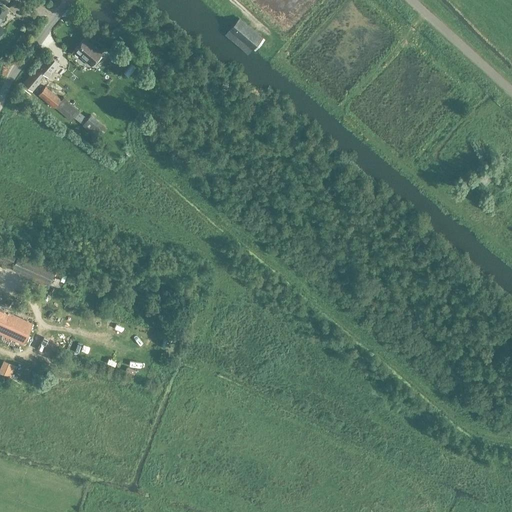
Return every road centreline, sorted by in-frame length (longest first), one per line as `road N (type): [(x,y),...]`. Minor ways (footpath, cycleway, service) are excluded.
road 1 (unclassified): [(511,92),(409,0)]
road 2 (unclassified): [(0,100),(70,0)]
